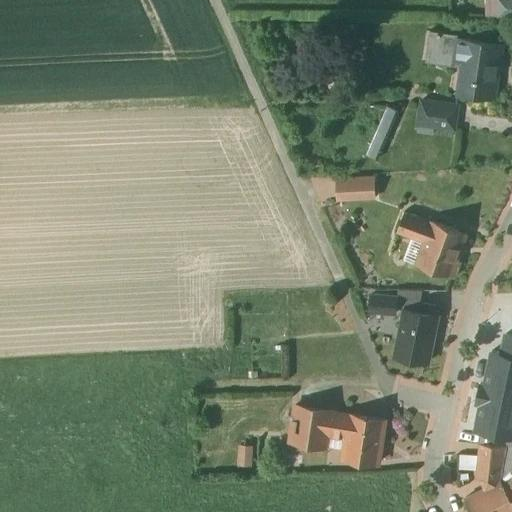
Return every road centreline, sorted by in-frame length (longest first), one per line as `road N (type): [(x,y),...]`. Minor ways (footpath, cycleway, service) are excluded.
road 1 (track): [(442,407),(391,395),(375,370),(212,0)]
road 2 (residential): [(511,232),(445,394),(436,474),(443,511)]
